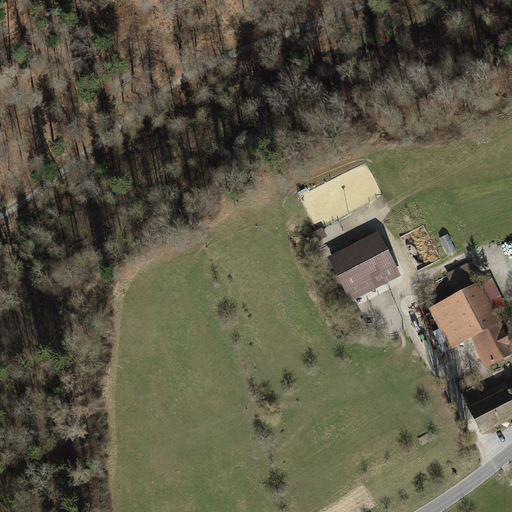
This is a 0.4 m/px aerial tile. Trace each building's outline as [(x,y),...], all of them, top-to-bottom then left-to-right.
[(321,242),(328,238),(323,228),(316,232),(321,242)] [(351,302),(403,276),(380,231),(328,257),(351,302)] [(448,256),(456,252),(449,235),(440,238),(448,256)] [(456,295),(481,283),(470,262),(446,274),(456,295)] [(481,284),(496,313),(507,307),(492,279),(481,284)] [(471,339),(486,369),(511,356),(511,344),(511,343),(496,313),(481,284),(481,283),(456,295),(429,309),(450,350),(471,339)] [(498,389),(466,405),(482,436),(511,420),(511,383),(499,390),(498,389)]
